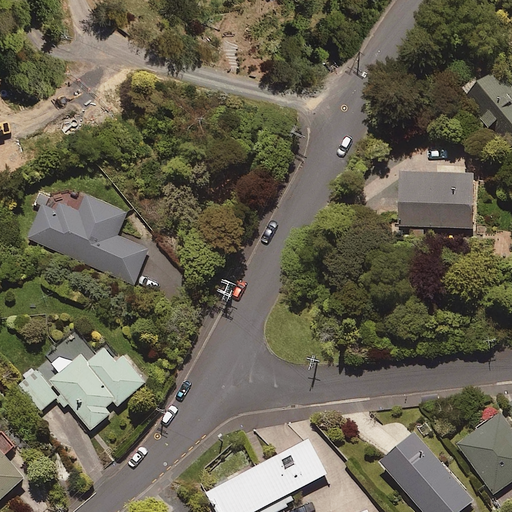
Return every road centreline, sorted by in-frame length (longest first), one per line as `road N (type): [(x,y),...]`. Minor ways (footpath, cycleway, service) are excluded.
road 1 (unclassified): [(206,395),(350,110)]
road 2 (unclassified): [(511,361),(206,395)]
road 3 (residential): [(350,110),(143,57),(101,33),(77,0)]
road 4 (unclassified): [(95,511),(158,456),(206,395)]
road 5 (unclassified): [(350,110),(420,0)]
